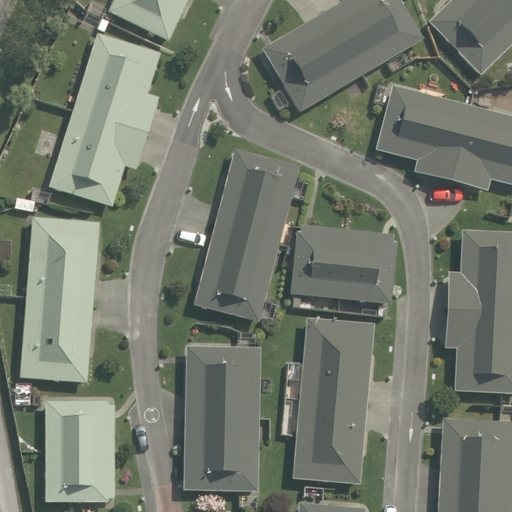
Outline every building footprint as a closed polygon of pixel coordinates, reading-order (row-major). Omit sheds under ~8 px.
[(115,0),(109,13),(168,43),(189,0),(115,0)] [(295,114),(386,65),(392,78),(408,69),(402,57),(420,47),(394,0),(339,0),(257,44),(295,114)] [(511,49),(511,0),(453,0),(427,25),(480,81),(511,49)] [(147,96),(160,57),(96,34),(42,189),(110,213),(125,170),(133,173),(159,100),(147,96)] [(412,181),(482,198),(486,183),(511,189),(511,119),(391,89),(375,155),(416,165),(412,181)] [(258,326),(277,247),(288,250),(295,223),(283,220),(296,165),(229,149),(191,310),(258,326)] [(104,227),(36,221),(21,379),(90,385),(104,227)] [(302,226),(294,298),(392,308),(399,236),(302,226)] [(445,276),(441,357),(457,357),(455,397),(511,399),(511,237),(462,235),(460,277),(445,276)] [(305,323),(301,362),(287,360),(278,440),(292,442),(288,479),(359,486),(376,330),(305,323)] [(260,355),(185,353),(182,499),(257,501),(260,355)] [(125,409),(47,407),(44,504),(123,506),(125,409)] [(509,511),(511,473),(511,425),(441,420),(434,511),(509,511)] [(365,511),(366,510),(300,503),(298,511),(365,511)]
